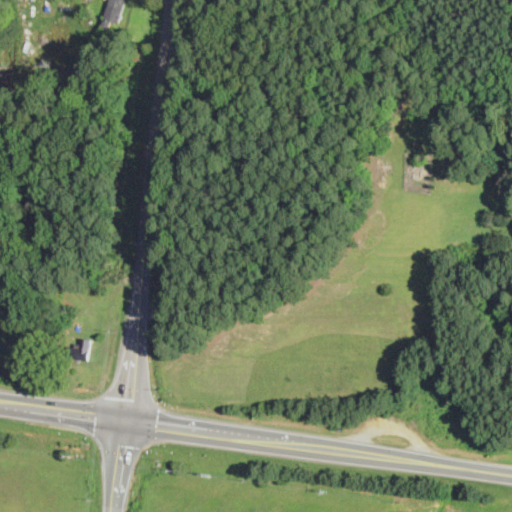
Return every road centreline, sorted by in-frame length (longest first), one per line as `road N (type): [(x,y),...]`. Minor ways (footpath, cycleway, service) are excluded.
road 1 (secondary): [(128,421),(176,0)]
road 2 (primary): [(128,421),(511,474)]
road 3 (primary): [(0,403),(128,421)]
